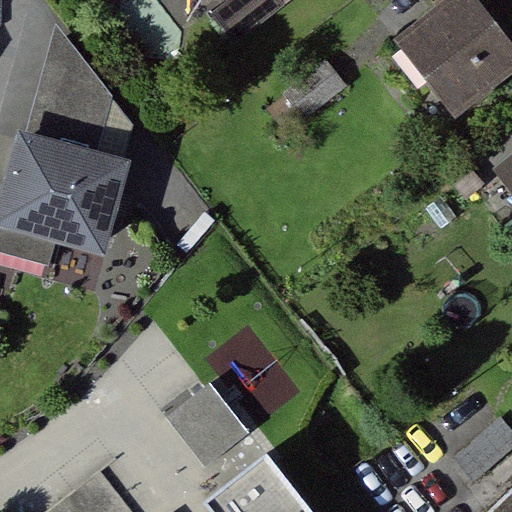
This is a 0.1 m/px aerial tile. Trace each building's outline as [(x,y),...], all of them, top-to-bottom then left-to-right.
[(290,2),(287,0),(237,0),(223,11),(244,38),(290,2)] [(511,78),(511,38),(477,0),(456,0),(396,53),(460,125),(511,78)] [(121,92),(63,25),(36,135),(106,152),(121,92)] [(353,87),(333,61),(297,88),(317,115),(353,87)] [(36,135),(21,131),(0,216),(0,230),(5,232),(1,249),(59,263),(63,246),(108,257),(133,159),(106,152),(36,135)] [(511,193),(511,166),(498,179),(511,193)] [(258,297),(220,251),(198,269),(235,315),(258,297)] [(223,380),(170,401),(195,463),(248,441),(223,380)] [(309,511),(269,459),(209,504),(214,511),(309,511)] [(488,511),(511,491),(511,476),(505,469),(458,511),(488,511)] [(128,511),(96,470),(42,511),(128,511)] [(511,511),(511,502),(501,511),(511,511)]
